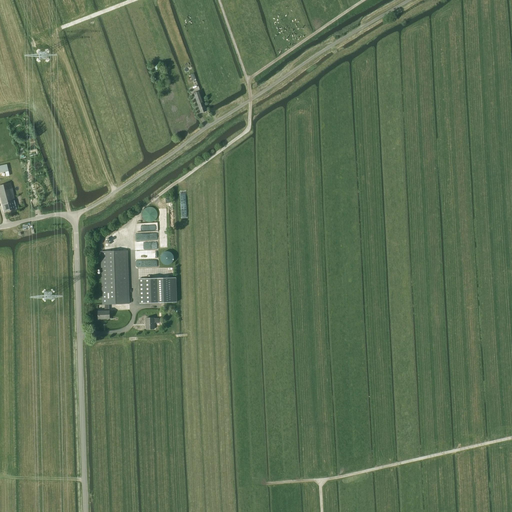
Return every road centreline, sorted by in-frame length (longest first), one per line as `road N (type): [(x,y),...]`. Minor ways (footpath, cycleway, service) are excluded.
road 1 (unclassified): [(75,214),(409,0)]
road 2 (unclassified): [(86,511),(75,214)]
